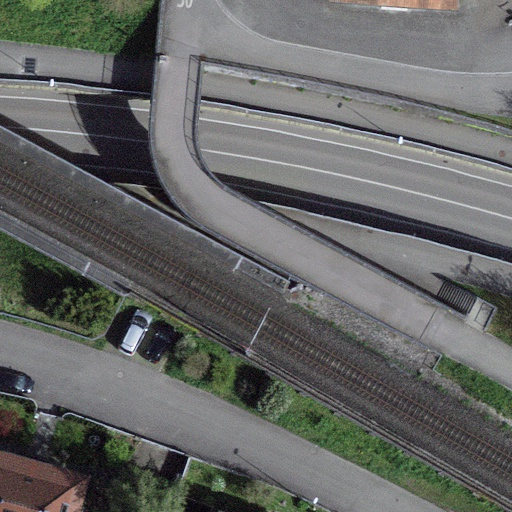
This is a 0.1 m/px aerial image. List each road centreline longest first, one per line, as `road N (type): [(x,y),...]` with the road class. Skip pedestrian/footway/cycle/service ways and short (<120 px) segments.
road 1 (secondary): [(511,221),(258,153),(0,126)]
road 2 (residential): [(384,511),(128,386),(0,351)]
road 3 (residential): [(189,0),(190,24),(226,43),(405,86)]
